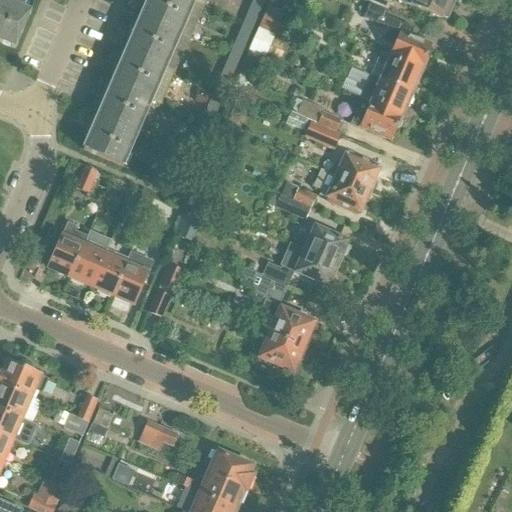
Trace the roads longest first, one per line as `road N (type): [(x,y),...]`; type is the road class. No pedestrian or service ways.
road 1 (residential): [(343,454),(0,308)]
road 2 (tertiary): [(343,454),(480,127)]
road 3 (residential): [(0,248),(39,156),(32,116)]
road 4 (residential): [(32,116),(83,0)]
